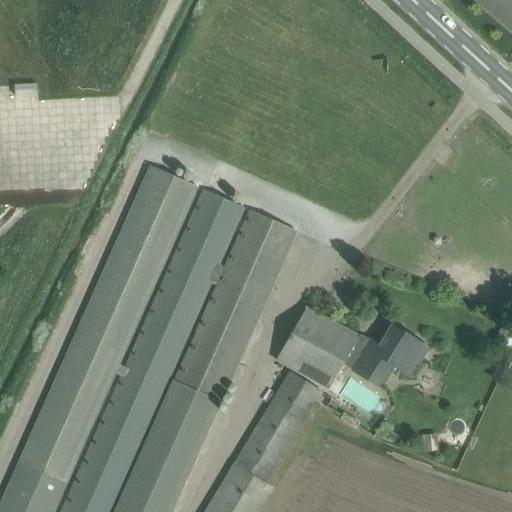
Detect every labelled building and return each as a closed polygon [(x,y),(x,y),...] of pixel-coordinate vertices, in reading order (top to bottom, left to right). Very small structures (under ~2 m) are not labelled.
[(511,0),(476,0),(480,4),(511,30),(511,0)] [(206,191),(127,369),(118,365),(197,188),(150,167),(18,464),(0,503),(0,511),(109,511),(210,283),(217,286),(174,383),(116,511),(171,511),(220,403),(222,404),(298,232),(250,211),(224,268),(220,266),(245,209),(206,191)] [(359,337),(308,308),(278,362),(328,392),(343,367),(381,389),(394,367),(410,377),(428,349),(418,342),(394,326),(387,336),(383,334),(377,344),(363,336),(359,337)] [(511,337),(507,335),(502,346),(511,351),(511,350),(511,337)] [(258,511),(272,490),(265,486),(322,394),(287,373),(203,511),(258,511)]
